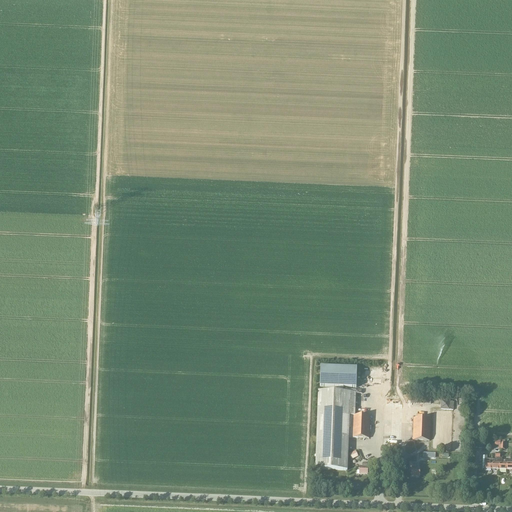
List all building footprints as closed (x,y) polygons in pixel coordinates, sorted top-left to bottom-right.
[(321,367),(320,387),(338,387),(338,392),(343,393),(344,388),(356,388),(357,369),(321,367)] [(369,439),(370,417),(355,416),(356,393),(343,393),(338,392),(319,391),(315,469),(347,470),(348,438),(352,438),(369,439)] [(453,411),(454,402),(441,401),(440,410),(453,411)] [(429,441),(430,419),(414,419),(413,441),(429,441)] [(499,458),(500,458),(500,454),(495,454),(495,460),(492,459),(491,470),(499,470),(499,458)] [(491,470),(492,459),(487,459),(487,456),(484,456),(484,462),(484,463),(483,463),(482,469),(491,470)] [(359,468),(359,475),(367,475),(368,468),(369,468),(369,464),(362,463),(362,468),(359,468)] [(419,477),(420,470),(416,470),(416,463),(410,463),(410,470),(412,470),(411,477),(419,477)]
